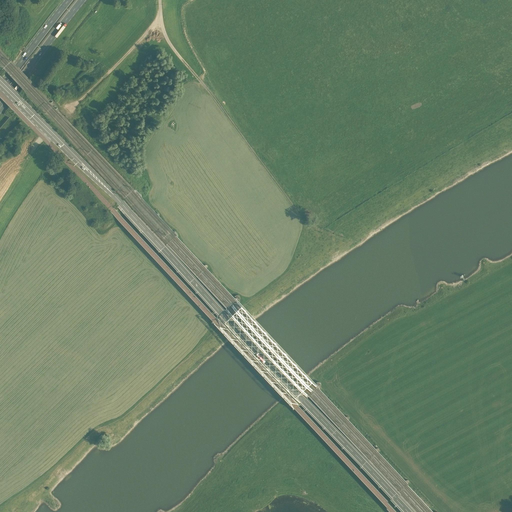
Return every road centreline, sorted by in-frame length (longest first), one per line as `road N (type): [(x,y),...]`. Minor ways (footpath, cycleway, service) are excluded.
road 1 (primary): [(410,511),(0,82)]
road 2 (track): [(160,8),(143,39),(69,111)]
road 3 (trunk): [(0,107),(83,0)]
